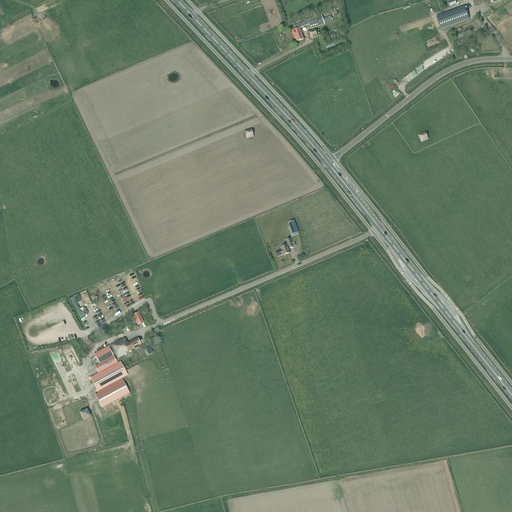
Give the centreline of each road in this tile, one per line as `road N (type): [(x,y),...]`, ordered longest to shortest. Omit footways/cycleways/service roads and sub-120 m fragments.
road 1 (secondary): [(511,395),(329,163)]
road 2 (secondary): [(329,163),(175,0)]
road 3 (unclassified): [(329,163),(440,74),(476,60),(511,59)]
